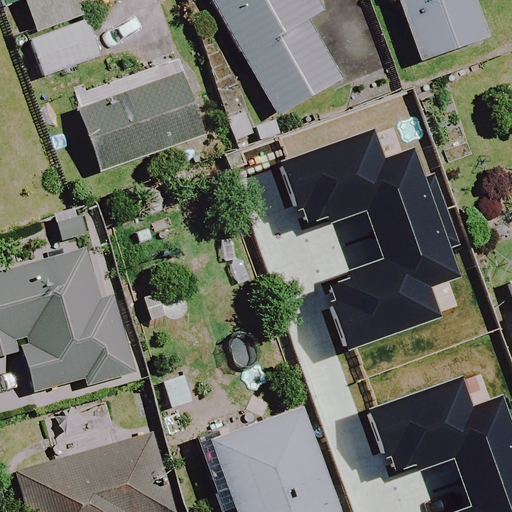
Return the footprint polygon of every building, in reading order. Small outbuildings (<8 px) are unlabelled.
[(0,0),(0,9),(0,11),(22,3),(35,42),(80,26),(71,0),(0,0)] [(318,18),(308,0),(207,0),(274,120),(336,86),(303,26),(318,18)] [(392,0),(415,68),(484,44),(469,0),(392,0)] [(35,42),(28,45),(41,83),(94,65),(80,26),(35,42)] [(197,144),(175,82),(76,117),(98,179),(197,144)] [(347,126),(355,152),(342,157),(351,184),(364,180),(382,240),(455,217),(421,104),(347,126)] [(98,304),(86,255),(0,276),(0,362),(10,360),(21,403),(127,377),(109,301),(98,304)] [(503,469),(463,346),(400,367),(412,404),(382,414),(379,404),(334,419),(365,511),(428,511),(423,496),(503,469)] [(331,511),(298,414),(208,445),(231,511),(331,511)] [(166,511),(147,440),(15,476),(25,511),(166,511)]
